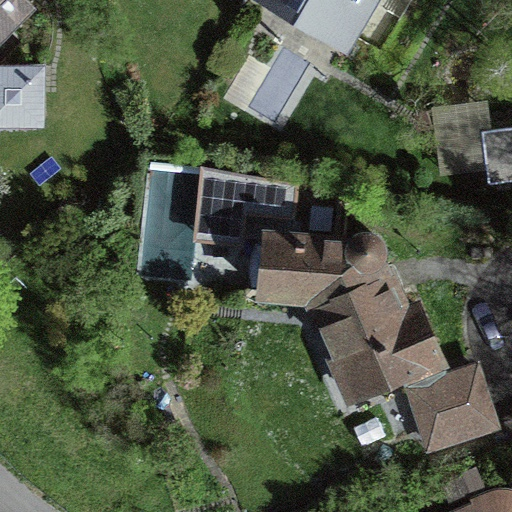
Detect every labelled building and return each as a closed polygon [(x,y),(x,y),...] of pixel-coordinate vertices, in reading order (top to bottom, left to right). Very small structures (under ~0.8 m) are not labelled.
[(0,0),(0,37),(30,8),(21,0),(0,0)] [(373,0),(257,0),(344,51),(373,0)] [(0,114),(33,115),(33,75),(0,74),(0,114)] [(511,94),(496,96),(499,119),(511,117),(511,94)] [(443,172),(486,166),(482,130),(478,103),(435,108),(443,172)] [(511,126),(482,130),(486,166),(488,183),(511,180),(511,126)] [(290,215),(295,184),(276,181),(270,212),(290,215)] [(407,373),(411,387),(442,377),(435,361),(441,358),(419,308),(401,316),(377,261),(382,253),(381,243),(367,233),(356,235),(350,244),(292,235),(265,235),(260,291),(311,296),(343,370),(367,360),(378,386),(407,373)] [(475,367),(442,377),(411,387),(430,445),(493,424),(475,367)] [(476,466),(453,476),(462,496),(484,486),(476,466)] [(511,511),(511,500),(501,498),(467,511),(511,511)]
